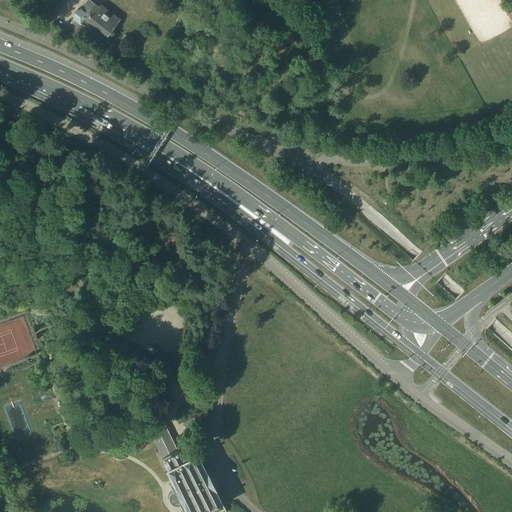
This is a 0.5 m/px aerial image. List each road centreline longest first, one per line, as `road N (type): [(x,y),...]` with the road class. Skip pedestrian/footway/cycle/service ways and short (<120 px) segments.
road 1 (unclassified): [(511,134),(426,155),(325,159),(313,171),(0,22)]
road 2 (unclassified): [(399,378),(194,203),(0,92)]
road 3 (primary): [(370,274),(168,130),(0,46)]
road 4 (secondary): [(133,128),(409,349)]
road 5 (primary): [(133,128),(226,185),(408,320)]
road 6 (primary): [(0,65),(133,128)]
road 7 (unclassified): [(511,462),(399,378)]
road 8 (primary): [(511,207),(414,280)]
